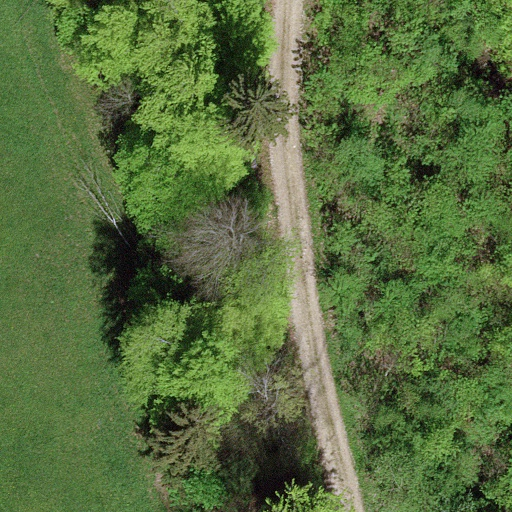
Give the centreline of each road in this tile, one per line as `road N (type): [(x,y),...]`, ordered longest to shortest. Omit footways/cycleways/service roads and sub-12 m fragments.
road 1 (track): [(186,511),(33,0)]
road 2 (track): [(291,0),(286,110),(311,317),(350,511)]
